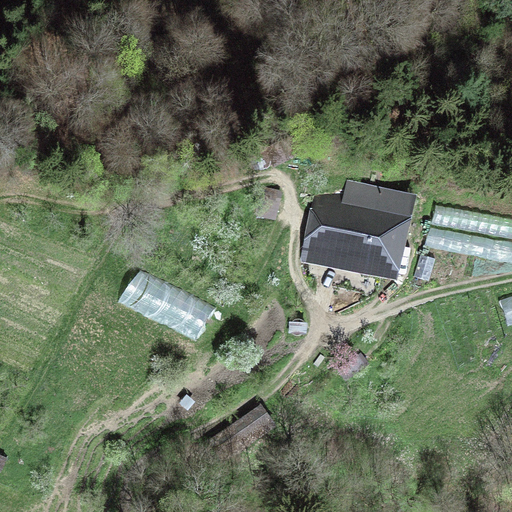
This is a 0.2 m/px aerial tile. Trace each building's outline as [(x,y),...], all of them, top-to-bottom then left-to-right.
[(265,141),(253,147),(263,171),(308,151),(302,137),(270,151),(265,141)] [(308,250),(389,272),(407,202),(348,186),(341,210),(320,204),(308,250)] [(511,227),(511,209),(500,210),(501,228),(511,227)] [(200,338),(215,303),(133,269),(118,304),(200,338)] [(200,461),(211,477),(264,444),(253,427),(200,461)]
